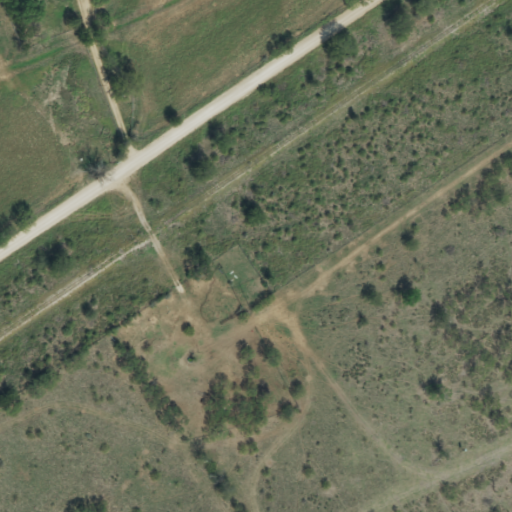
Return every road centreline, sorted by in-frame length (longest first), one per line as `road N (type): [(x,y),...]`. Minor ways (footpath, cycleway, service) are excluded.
road 1 (residential): [(0,252),(373,0)]
road 2 (track): [(103,183),(128,199),(189,310)]
